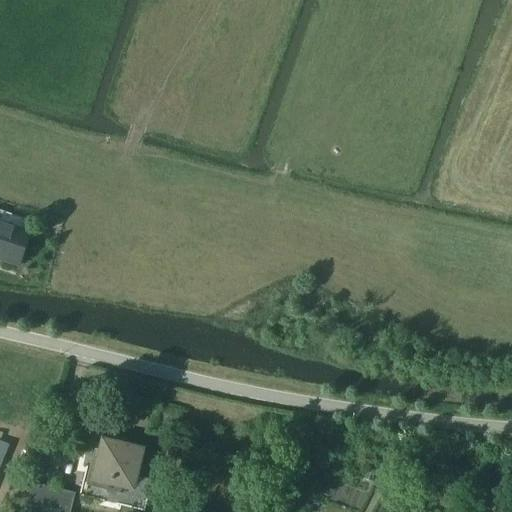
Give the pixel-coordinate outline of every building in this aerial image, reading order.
[(0,259),(19,265),(34,222),(0,210),(0,259)] [(93,480),(133,490),(143,449),(103,439),(93,480)] [(316,455),(314,464),(329,468),(331,459),(316,455)] [(368,468),(364,479),(372,482),(376,471),(368,468)] [(70,511),(75,493),(31,482),(24,511),(47,511),(48,511),(49,511),(70,511)]
